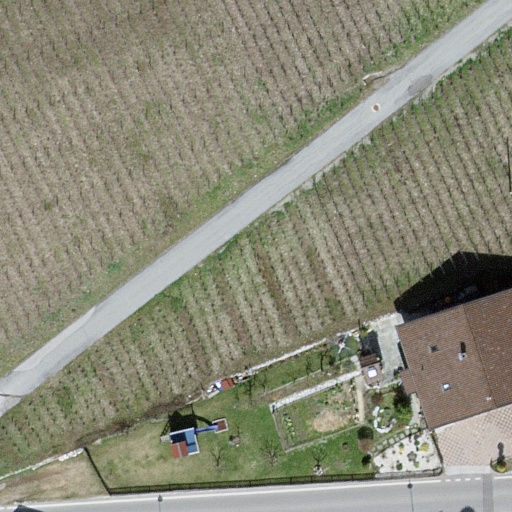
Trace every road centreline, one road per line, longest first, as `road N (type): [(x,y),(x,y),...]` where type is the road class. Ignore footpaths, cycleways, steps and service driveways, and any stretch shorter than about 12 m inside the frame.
road 1 (unclassified): [(0,386),(511,1)]
road 2 (tertiary): [(380,511),(511,504)]
